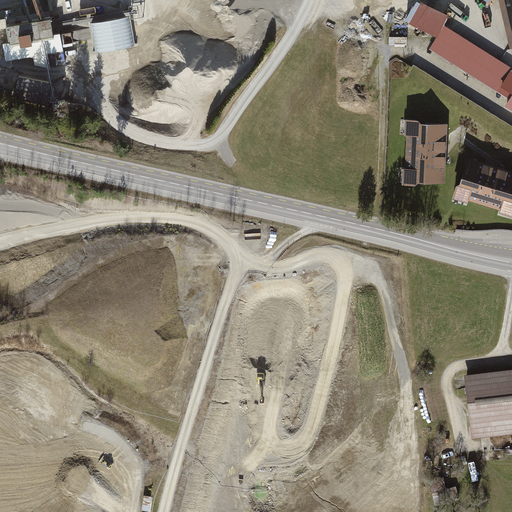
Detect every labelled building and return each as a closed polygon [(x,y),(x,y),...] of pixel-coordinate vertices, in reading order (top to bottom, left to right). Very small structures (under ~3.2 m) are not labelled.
[(445,14),(420,1),(410,22),(435,34),(445,14)] [(54,10),(9,17),(13,44),(58,37),(54,10)] [(91,21),(96,51),(135,44),(130,14),(91,21)] [(430,48),(497,90),(511,68),(444,25),(430,48)] [(58,81),(23,72),(18,94),(53,103),(58,81)] [(447,153),(447,125),(423,124),(423,121),(403,120),(403,135),(406,135),(405,170),(401,170),(401,185),(421,186),(421,182),(446,183),(447,153)] [(511,171),(497,167),(470,159),(463,182),(459,181),(454,200),(468,205),(469,201),(502,211),(501,215),(511,218),(511,171)] [(511,369),(465,375),(473,439),(511,434),(511,369)] [(470,472),(457,477),(463,490),(475,485),(470,472)] [(456,484),(448,486),(446,480),(432,485),(438,504),(460,497),(456,484)]
